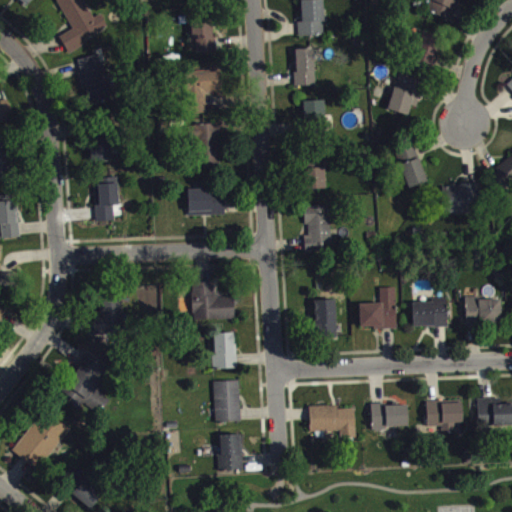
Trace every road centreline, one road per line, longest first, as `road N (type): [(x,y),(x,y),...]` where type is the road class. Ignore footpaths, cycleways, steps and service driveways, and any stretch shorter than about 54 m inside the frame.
road 1 (residential): [(279,464),(254,0)]
road 2 (residential): [(0,394),(41,340),(61,261),(49,105),(26,60),(0,34)]
road 3 (residential): [(275,369),(511,359)]
road 4 (residential): [(61,261),(268,252)]
road 5 (residential): [(468,125),(483,46),(511,6)]
